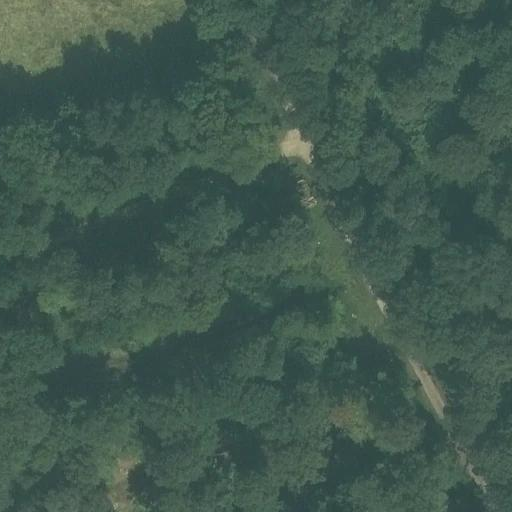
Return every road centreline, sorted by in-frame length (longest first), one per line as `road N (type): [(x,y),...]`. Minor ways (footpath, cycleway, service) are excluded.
road 1 (track): [(236,0),(495,511)]
road 2 (track): [(305,146),(0,258)]
